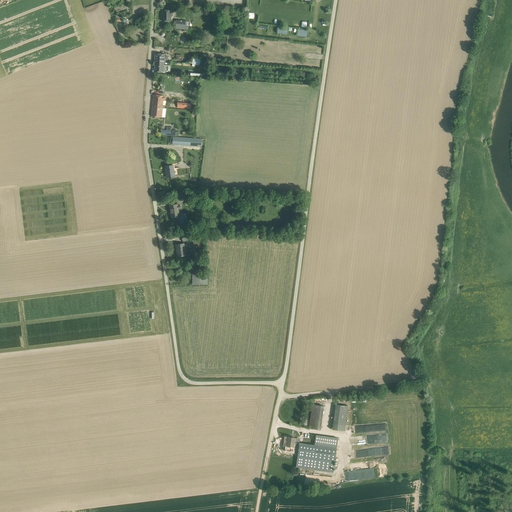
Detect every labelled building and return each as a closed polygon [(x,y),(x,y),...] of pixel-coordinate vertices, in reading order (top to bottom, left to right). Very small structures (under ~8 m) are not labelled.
[(163,10),(162,21),(171,21),(171,10),(163,10)] [(188,21),(188,20),(176,19),(175,29),(188,30),(189,21),(188,21)] [(155,62),(164,62),(167,62),(168,61),(168,57),(167,56),(164,56),(164,54),(155,53),(155,62)] [(164,62),(155,62),(155,71),(164,72),(164,62)] [(154,94),(152,107),(163,108),(164,100),(165,100),(166,96),(164,95),(154,94)] [(162,117),(163,108),(152,107),(152,116),(162,117)] [(172,127),(167,127),(166,135),(176,135),(176,130),(172,129),(172,127)] [(202,138),(173,137),(172,144),(198,146),(198,145),(201,145),(202,138)] [(173,165),(165,166),(167,177),(175,176),(173,165)] [(177,201),(189,198),(187,191),(175,193),(177,201)] [(179,216),(177,204),(170,205),(172,217),(172,219),(174,221),(178,220),(179,218),(179,216)] [(178,256),(186,255),(184,243),(176,244),(178,256)] [(192,273),(192,284),(208,284),(208,273),(192,273)] [(309,428),(320,429),(324,406),(312,404),(309,428)] [(332,429),(344,430),(345,430),(348,406),(347,406),(335,404),(332,429)] [(333,472),(337,448),(338,438),(315,435),(314,445),(294,442),(294,437),(289,437),(289,436),(288,436),(285,436),(284,443),(287,443),(287,446),(293,447),(293,450),(297,450),(298,450),(296,467),(333,472)]
